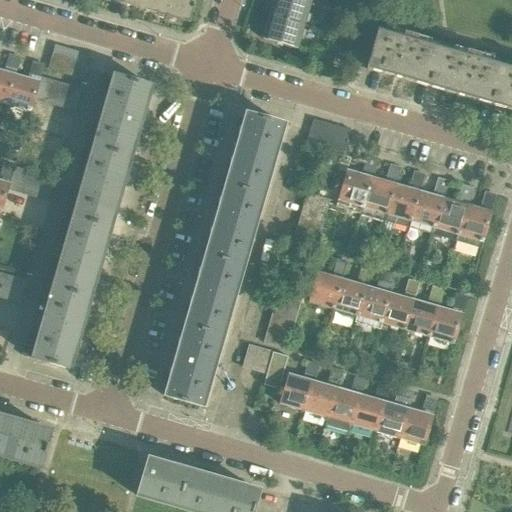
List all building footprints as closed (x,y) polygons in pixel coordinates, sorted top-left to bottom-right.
[(121,0),(121,3),(143,9),(145,0),(121,0)] [(145,0),(143,9),(167,16),(171,0),(145,0)] [(171,0),(167,16),(189,22),(193,9),(194,5),(195,0),(171,0)] [(298,0),(273,0),(268,16),(303,26),(310,3),(298,0)] [(303,26),(268,16),(262,39),(296,49),(303,26)] [(428,87),(442,44),(414,36),(413,35),(407,34),(378,25),(366,69),(372,71),(381,74),(393,77),(392,78),(393,78),(397,79),(399,80),(402,81),(402,80),(403,80),(418,85),(423,86),(428,87)] [(356,30),(353,40),(365,44),(368,33),(356,30)] [(365,44),(353,40),(346,64),(358,67),(365,44)] [(491,105),(504,62),(476,54),(474,53),(469,52),(442,44),(428,87),(434,89),(440,91),(455,95),(455,96),(456,97),(459,97),(460,98),(464,99),(465,99),(465,98),(481,102),(485,104),(491,105)] [(48,69),(60,73),(67,50),(55,46),(48,69)] [(60,73),(72,76),(78,53),(67,50),(60,73)] [(78,53),(72,76),(84,80),(90,56),(78,53)] [(19,59),(9,56),(6,68),(16,71),(19,59)] [(511,64),(504,62),(491,105),(497,107),(502,109),(511,111),(511,64)] [(43,66),(32,63),(29,74),(40,78),(43,66)] [(2,105),(5,105),(14,76),(0,71),(0,103),(2,104),(2,105)] [(82,145),(130,158),(134,144),(134,142),(135,142),(134,141),(131,140),(133,135),(136,135),(137,132),(138,131),(139,127),(140,127),(140,126),(139,126),(139,123),(141,119),(142,119),(141,119),(143,114),(143,113),(142,113),(143,110),(141,108),(142,103),(145,103),(146,103),(146,102),(146,100),(150,88),(150,86),(114,76),(103,73),(93,110),(83,145),(82,145)] [(14,76),(5,105),(6,106),(6,105),(26,111),(26,112),(30,113),(31,110),(30,110),(38,83),(14,76)] [(34,101),(44,103),(50,80),(40,77),(34,101)] [(44,103),(54,106),(60,83),(50,80),(44,103)] [(54,106),(64,109),(71,86),(60,83),(54,106)] [(71,86),(64,109),(74,112),(81,89),(71,86)] [(226,185),(263,195),(273,160),(283,125),(246,114),(242,129),(238,142),(236,150),(234,159),(230,172),(226,185)] [(307,144),(319,147),(325,124),(313,121),(307,144)] [(319,147),(324,149),(330,151),(337,128),(325,124),(319,147)] [(330,151),(342,154),(349,131),(337,128),(330,151)] [(72,181),(62,215),(109,228),(113,215),(114,213),(114,212),(111,210),(113,205),(116,206),(117,203),(117,202),(119,197),(120,196),(119,196),(119,193),(120,189),(122,190),(122,189),(121,189),(123,184),(123,183),(122,183),(123,180),(120,179),(122,173),(125,174),(126,174),(126,173),(125,173),(126,171),(130,158),(82,145),(72,181)] [(361,214),(371,179),(376,162),(366,159),(361,176),(346,172),(346,174),(337,172),(342,154),(330,151),(324,149),(310,196),(329,201),(329,198),(338,200),(336,207),(361,214)] [(0,175),(0,176),(10,179),(14,167),(3,164),(0,175)] [(361,214),(385,221),(395,186),(400,169),(390,165),(385,183),(371,179),(361,214)] [(8,191),(18,194),(24,170),(14,168),(8,191)] [(18,194),(28,197),(35,173),(24,170),(18,194)] [(408,228),(418,193),(423,175),(414,172),(408,190),(395,186),(385,221),(408,228)] [(28,197),(38,199),(45,176),(35,173),(28,197)] [(45,176),(38,199),(48,202),(55,179),(45,176)] [(408,228),(432,234),(442,200),(447,182),(437,179),(432,197),(418,193),(408,228)] [(0,182),(0,214),(1,214),(1,212),(9,185),(0,182)] [(253,230),(263,195),(226,185),(222,199),(218,212),(216,220),(213,229),(210,242),(206,255),(242,266),(253,230)] [(432,234),(456,241),(467,207),(468,201),(471,189),(462,186),(457,204),(442,200),(432,234)] [(482,205),(492,208),(495,196),(485,193),(482,205)] [(329,201),(310,196),(306,195),(303,206),(325,213),(329,201)] [(322,224),(325,213),(303,206),(300,218),(322,224)] [(467,207),(456,241),(481,248),(491,213),(467,207)] [(109,228),(62,215),(52,251),(42,285),(89,298),(93,285),(94,283),(94,282),(91,281),(93,275),(96,276),(97,273),(97,272),(99,267),(100,267),(98,266),(99,264),(100,260),(102,260),(101,259),(102,255),(103,253),(102,253),(103,251),(100,249),(102,244),(105,244),(106,243),(105,243),(106,241),(109,228)] [(319,236),(322,224),(300,218),(296,230),(319,236)] [(315,248),(319,236),(296,230),(293,241),(315,248)] [(232,301),(242,266),(206,255),(202,269),(198,283),(196,291),(193,299),(189,313),(185,326),(222,336),(232,301)] [(379,255),(377,263),(384,265),(386,257),(379,255)] [(330,310),(333,311),(342,281),(347,264),(337,261),(332,278),(317,274),(309,303),(310,304),(310,303),(330,309),(330,310)] [(421,273),(435,277),(437,271),(434,270),(432,267),(424,264),(421,273)] [(412,273),(419,275),(422,268),(415,266),(412,273)] [(353,316),(356,317),(366,288),(371,270),(361,267),(356,285),(342,281),(333,311),(334,311),(334,310),(354,316),(353,316)] [(366,288),(356,317),(355,322),(379,329),(381,324),(389,295),(395,278),(384,274),(382,283),(378,282),(376,291),(366,288)] [(0,292),(0,299),(8,302),(15,279),(5,276),(0,292)] [(15,279),(8,302),(18,305),(25,282),(15,279)] [(389,295),(381,324),(401,329),(401,330),(405,331),(405,330),(413,302),(418,284),(408,281),(403,299),(389,295)] [(85,312),(89,298),(42,285),(32,321),(22,356),(33,359),(70,369),(70,368),(73,355),(74,353),(74,352),(71,351),(73,346),(76,346),(76,343),(77,343),(77,342),(79,338),(79,337),(78,337),(79,334),(80,330),(81,330),(82,325),(82,324),(83,321),(80,319),(82,314),(85,314),(85,315),(85,313),(85,312)] [(428,300),(439,303),(442,291),(432,288),(428,300)] [(437,309),(429,337),(449,343),(449,344),(453,345),(461,316),(461,315),(466,298),(455,295),(450,312),(437,309)] [(277,297),(274,309),(296,315),(299,303),(277,297)] [(413,302),(405,330),(425,336),(425,337),(428,338),(429,337),(437,309),(439,303),(428,300),(425,299),(423,305),(413,302)] [(274,309),(270,320),(293,327),(296,315),(274,309)] [(270,320),(267,332),(289,338),(293,327),(270,320)] [(212,371),(222,336),(185,326),(182,339),(178,353),(175,361),(173,370),(169,383),(165,397),(201,408),(212,371)] [(289,338),(267,332),(263,343),(286,350),(289,338)] [(242,368),(254,371),(260,349),(249,346),(242,368)] [(254,371),(266,375),(272,353),(260,349),(254,371)] [(263,385),(278,390),(288,357),(272,353),(266,375),(263,385)] [(300,411),(302,411),(310,382),(312,383),(318,366),(308,363),(303,380),(288,376),(279,404),(280,405),(281,404),(300,410),(300,411)] [(324,418),(325,418),(334,389),(336,390),(341,372),(331,369),(326,387),(312,383),(310,382),(302,411),(304,412),(304,411),(324,417),(324,418)] [(348,425),(349,425),(358,396),(360,396),(365,379),(355,376),(350,394),(336,390),(334,389),(325,418),(328,419),(328,418),(348,424),(348,425)] [(379,383),(375,395),(386,398),(389,386),(379,383)] [(396,439),(398,439),(406,410),(408,410),(413,393),(402,390),(400,398),(395,396),(393,406),(382,403),(374,432),(376,433),(376,432),(396,438),(396,439)] [(372,432),(374,432),(382,403),(360,396),(358,396),(349,425),(351,426),(352,425),(372,431),(372,432)] [(422,409),(433,412),(436,400),(426,397),(422,409)] [(406,410),(398,439),(400,440),(400,439),(420,445),(420,446),(424,447),(432,417),(431,417),(408,410),(406,410)] [(0,417),(0,456),(4,458),(40,469),(47,445),(51,432),(37,428),(23,424),(15,422),(6,419),(0,417)] [(136,496),(173,507),(183,470),(174,468),(161,464),(147,460),(143,472),(136,496)] [(391,468),(401,471),(403,465),(393,462),(391,468)] [(183,470),(173,507),(190,511),(253,511),(259,492),(245,488),(231,484),(223,482),(214,479),(201,475),(183,470)]
